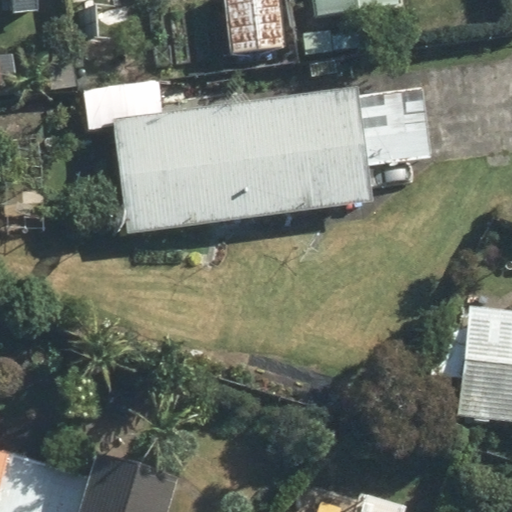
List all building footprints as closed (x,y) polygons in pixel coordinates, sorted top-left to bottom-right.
[(270,0),(218,0),(225,64),(277,58),(270,0)] [(392,0),(304,0),(307,26),(394,16),(392,0)] [(121,240),(361,213),(357,179),(425,171),(416,93),(109,127),(121,240)] [(511,322),(466,320),(460,432),(511,434),(511,322)] [(70,488),(0,467),(0,511),(62,511),(66,501),(70,488)] [(66,501),(62,511),(155,511),(157,506),(72,481),(70,488),(66,501)]
